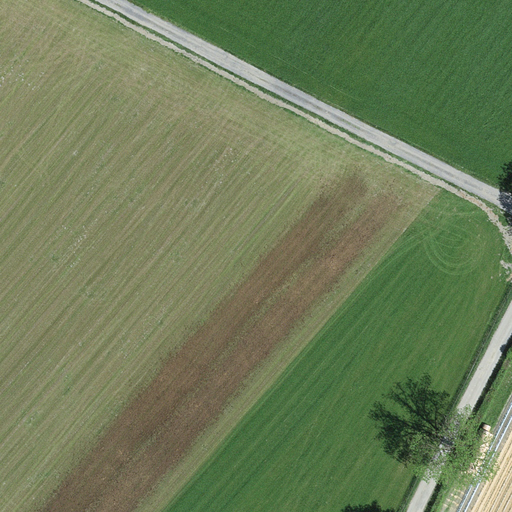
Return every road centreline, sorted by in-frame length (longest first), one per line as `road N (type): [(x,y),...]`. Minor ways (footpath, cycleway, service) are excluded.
road 1 (track): [(113,0),(511,205)]
road 2 (unclassified): [(410,511),(511,317)]
